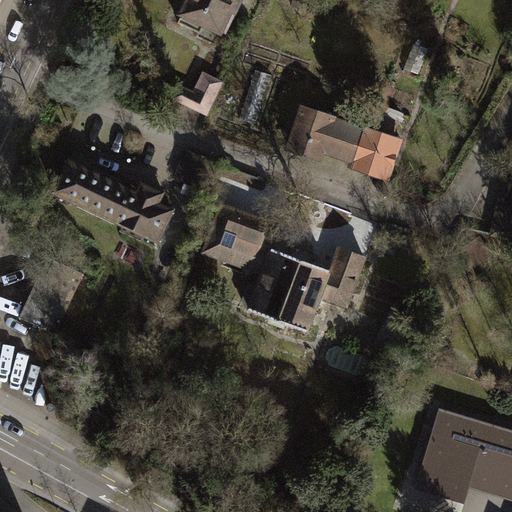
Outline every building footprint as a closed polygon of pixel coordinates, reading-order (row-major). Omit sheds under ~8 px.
[(201,34),(205,25),(227,35),(235,18),(229,15),(236,0),(189,0),(178,24),(201,34)] [(241,119),(255,124),(272,77),(257,72),(241,119)] [(224,83),(206,75),(196,96),(179,89),(173,102),(208,118),(224,83)] [(303,109),(290,149),(320,159),(322,153),(354,163),(353,168),(387,179),(400,140),(367,130),(369,122),(337,111),(335,119),(303,109)] [(177,179),(204,191),(216,163),(189,151),(177,179)] [(75,152),(57,192),(59,202),(68,205),(77,202),(125,225),(122,231),(141,240),(146,227),(160,235),(173,209),(159,203),(164,194),(142,183),(137,194),(92,173),(97,162),(75,152)] [(511,199),(497,196),(490,232),(511,237),(511,199)] [(221,204),(204,251),(262,272),(259,279),(247,284),(242,299),(246,310),(308,332),(320,296),(348,306),(365,258),(340,248),(332,270),(271,248),(279,227),(221,204)] [(480,241),(462,255),(474,270),(492,257),(480,241)] [(83,274),(49,258),(21,316),(55,333),(83,274)] [(361,348),(370,353),(383,332),(375,326),(361,348)] [(469,489),(475,468),(511,478),(511,430),(488,423),(440,409),(416,489),(464,504),(469,489)] [(511,501),(511,478),(475,468),(469,489),(511,501)]
